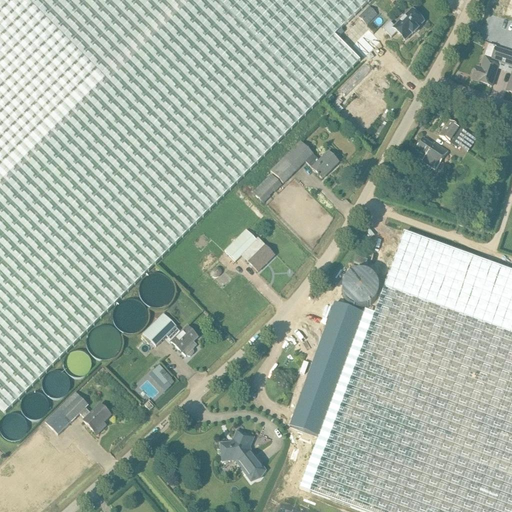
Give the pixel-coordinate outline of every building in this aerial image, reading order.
[(0,0),(0,409),(4,414),(318,102),(368,51),(345,29),(373,0),(0,0)] [(511,0),(509,0),(498,36),(511,40),(511,0)] [(377,16),(369,7),(358,18),(367,26),(377,16)] [(394,27),(390,23),(383,30),(391,38),(397,33),(405,41),(411,34),(412,35),(418,30),(417,29),(423,22),(419,17),(420,16),(415,11),(414,12),(412,10),(394,27)] [(478,83),(491,87),(498,67),(498,64),(506,67),(511,53),(495,48),(490,62),(491,62),(490,65),(484,63),(478,83)] [(458,146),(468,153),(476,140),(459,128),(449,121),(438,137),(449,144),(456,149),(458,146)] [(292,133),(253,170),(263,180),(270,172),(283,185),(305,164),(322,181),(339,164),(328,153),(319,161),(292,133)] [(421,162),(435,171),(447,152),(434,144),(433,145),(423,139),(415,150),(425,156),(421,162)] [(252,194),(263,205),(270,198),(270,197),(274,193),(275,193),(282,186),(271,175),(252,194)] [(248,263),(258,273),(274,257),(264,246),(262,248),(246,231),(224,252),(235,263),(250,249),(256,255),(248,263)] [(363,315),(334,304),(291,421),(319,431),(293,502),(321,511),(511,511),(511,273),(404,234),(374,315),(364,311),(363,315)] [(367,261),(355,256),(353,263),(365,267),(367,261)] [(362,275),(359,275),(356,275),(353,276),(350,278),(347,280),(345,282),(344,285),(343,288),(343,291),(343,294),(344,297),(345,300),(347,303),(350,305),(353,306),(356,307),(359,308),(362,307),(365,306),(368,305),(370,303),(372,300),(374,297),(375,294),(375,291),(375,288),(374,285),(372,282),(370,280),(368,278),(365,276),(362,275)] [(191,345),(198,338),(187,327),(180,334),(175,328),(176,328),(163,314),(142,335),(149,342),(155,348),(169,335),(174,340),(171,343),(185,358),(187,356),(188,357),(191,357),(194,354),(194,353),(192,351),(195,348),(191,345)] [(162,365),(151,375),(164,388),(174,379),(162,365)] [(45,424),(58,437),(80,415),(84,421),(83,422),(96,436),(106,427),(103,424),(111,417),(100,406),(90,415),(85,410),(88,407),(76,394),(45,424)] [(236,462),(251,482),(259,479),(265,472),(250,452),(249,448),(253,439),(237,432),(233,441),(230,443),(220,445),(223,462),(232,461),(236,462)]
